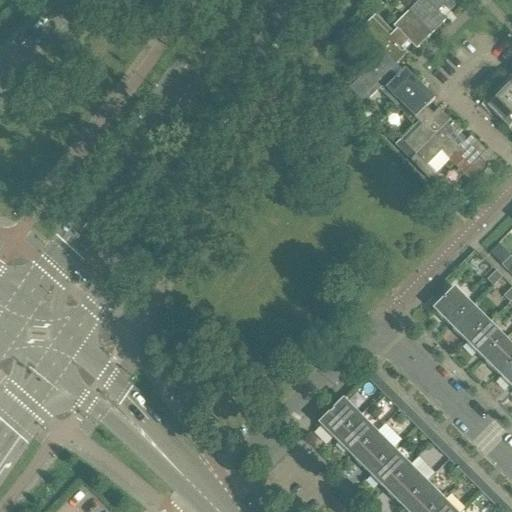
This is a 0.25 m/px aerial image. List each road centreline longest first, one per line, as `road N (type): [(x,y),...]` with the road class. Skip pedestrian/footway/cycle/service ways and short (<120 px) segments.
road 1 (residential): [(511,465),(375,328),(265,438),(197,492)]
road 2 (primary): [(60,354),(302,0)]
road 3 (primary): [(231,0),(15,315)]
road 4 (residential): [(197,492),(60,354)]
road 5 (residential): [(495,52),(451,96),(511,156)]
